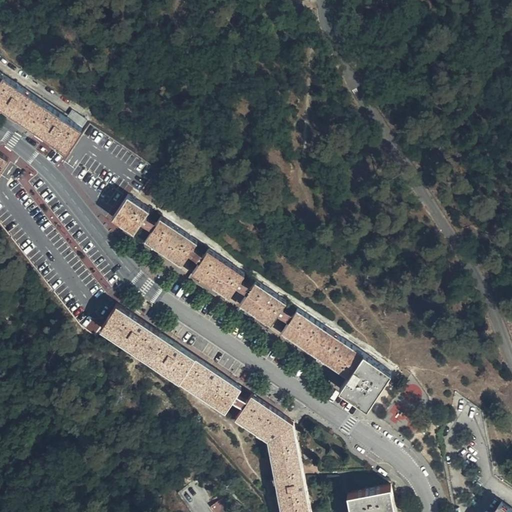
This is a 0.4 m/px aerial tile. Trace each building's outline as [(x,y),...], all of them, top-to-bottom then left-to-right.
[(0,108),(34,131),(70,155),(87,132),(0,74),(0,108)] [(0,181),(12,163),(0,155),(0,181)] [(151,210),(130,196),(114,220),(136,234),(142,223),(154,231),(158,225),(146,217),(151,210)] [(200,242),(162,218),(158,225),(154,231),(147,241),(184,266),(191,255),(202,263),(206,257),(195,249),(200,242)] [(247,274),(211,250),(206,257),(202,263),(196,274),(233,298),(239,288),(250,295),(254,288),(244,281),(247,274)] [(289,302),(259,281),(254,288),(250,295),(243,305),(274,326),(281,315),(292,323),(296,316),(285,309),(289,302)] [(241,389),(117,306),(102,330),(226,412),(232,402),(237,396),(241,389)] [(380,362),(301,309),(296,316),(292,323),(285,333),(344,372),(352,377),(344,391),(372,409),(396,372),(380,362)] [(248,404),(237,396),(232,402),(244,411),(248,404)] [(397,511),(392,486),(350,495),(353,511),(312,511),(295,425),(253,397),(248,404),(244,411),(238,420),(270,441),(284,511),(397,511)] [(231,511),(223,501),(211,510),(212,511),(231,511)] [(511,511),(511,509),(501,501),(493,511),(511,511)]
